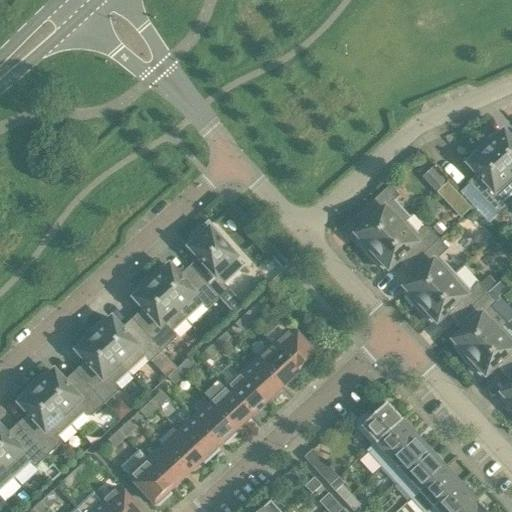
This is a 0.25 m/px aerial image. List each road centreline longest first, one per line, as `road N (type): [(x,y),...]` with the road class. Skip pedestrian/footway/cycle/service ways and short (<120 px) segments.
road 1 (residential): [(0,370),(233,155)]
road 2 (residential): [(195,511),(394,332)]
road 3 (residential): [(303,232),(420,124),(511,84)]
road 4 (residential): [(511,460),(394,332)]
road 5 (residential): [(394,332),(303,232)]
